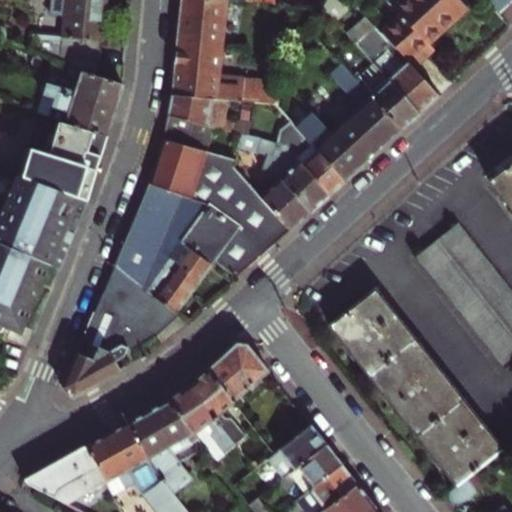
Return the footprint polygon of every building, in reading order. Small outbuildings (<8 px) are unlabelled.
[(100,46),(104,0),(51,0),(50,14),(64,15),(62,36),(33,33),(31,50),(53,59),(80,69),(80,72),(97,77),(100,46)] [(250,0),(180,0),(180,6),(175,61),(172,95),(242,105),(244,82),(219,80),(222,51),(246,53),(250,0)] [(351,0),(326,0),(324,4),(322,7),(335,20),(354,2),(351,0)] [(400,15),(382,33),(416,69),(435,50),(430,44),(443,32),(468,8),(460,0),(402,0),(394,8),(400,15)] [(489,0),(501,13),(509,5),(503,0),(489,0)] [(390,81),(421,114),(432,103),(440,95),(416,69),(382,33),(365,15),(346,32),(375,63),(390,81)] [(341,64),(356,81),(365,72),(345,50),(335,58),(341,64)] [(80,69),(53,59),(42,95),(54,98),(51,107),(68,112),(65,120),(106,135),(114,110),(122,84),(97,77),(80,72),(80,69)] [(375,63),(365,72),(381,89),(390,81),(375,63)] [(316,112),(298,128),(347,181),(378,153),(403,131),(356,81),(341,64),(331,73),(361,106),(337,128),(333,124),(330,126),(316,112)] [(381,89),(365,72),(356,81),(403,131),(412,122),(421,114),(390,81),(381,89)] [(169,105),(167,115),(215,128),(237,134),(241,135),(242,128),(244,114),(250,115),(252,107),(242,105),(172,95),(169,105)] [(99,157),(106,135),(65,120),(52,115),(37,161),(22,156),(16,174),(86,200),(90,189),(99,157)] [(165,127),(162,137),(209,151),(215,128),(167,115),(165,127)] [(288,148),(300,161),(332,194),(339,188),(347,181),(298,128),(292,122),(283,131),(279,146),(288,148)] [(256,132),(242,128),(241,135),(251,138),(256,132)] [(241,135),(237,134),(233,150),(252,156),(257,140),(251,138),(241,135)] [(186,245),(190,247),(212,264),(233,279),(276,242),(290,229),(235,168),(236,159),(209,151),(162,137),(148,187),(134,220),(114,267),(148,292),(163,272),(174,258),(179,252),(181,253),(186,245)] [(332,194),(300,161),(288,148),(279,146),(264,142),(263,154),(278,158),(268,168),(236,159),(235,168),(290,229),(314,209),(332,194)] [(511,208),(511,161),(490,180),(511,208)] [(59,269),(73,233),(86,200),(16,174),(0,166),(0,325),(1,325),(18,333),(48,265),(59,269)] [(511,288),(460,222),(417,256),(507,368),(511,364),(511,288)] [(212,264),(190,247),(179,261),(202,278),(206,271),(212,264)] [(202,278),(179,261),(168,276),(190,293),(197,285),(202,278)] [(148,292),(114,267),(63,387),(72,395),(119,370),(114,360),(137,348),(138,350),(176,312),(153,296),(148,292)] [(190,293),(168,276),(153,296),(176,312),(184,301),(190,293)] [(373,377),(417,341),(376,289),(332,326),(352,351),(373,377)] [(396,406),(417,431),(461,396),(417,341),(373,377),(396,406)] [(236,400),(270,373),(250,348),(236,347),(224,356),(210,368),(236,400)] [(114,360),(119,370),(129,364),(142,357),(138,350),(137,348),(114,360)] [(236,400),(210,368),(199,378),(189,386),(235,444),(247,434),(233,416),(227,415),(223,410),(236,400)] [(235,444),(189,386),(179,392),(167,399),(191,429),(214,458),(235,444)] [(504,450),(461,396),(417,431),(439,459),(460,485),(469,478),(504,450)] [(148,409),(127,421),(156,470),(188,508),(191,511),(221,511),(169,446),(191,429),(167,399),(148,409)] [(68,454),(94,487),(108,478),(121,486),(129,479),(157,511),(182,511),(188,508),(156,470),(127,421),(99,437),(68,454)] [(273,488),(292,474),(328,445),(319,434),(311,424),(276,451),(271,455),(283,470),(268,481),(273,488)] [(292,474),(307,493),(343,464),(336,456),(328,445),(292,474)] [(47,466),(20,481),(69,506),(83,496),(85,499),(97,492),(94,487),(68,454),(47,466)] [(343,464),(307,493),(299,499),(309,511),(324,511),(359,485),(352,475),(343,464)] [(260,487),(249,473),(234,484),(251,505),(260,499),(265,495),(260,487)] [(451,505),(455,510),(479,491),(469,478),(460,485),(445,497),(451,505)] [(268,481),(260,487),(265,495),(273,488),(268,481)] [(359,485),(324,511),(364,511),(375,504),(366,494),(359,485)] [(269,511),(260,499),(251,505),(256,511),(269,511)]
